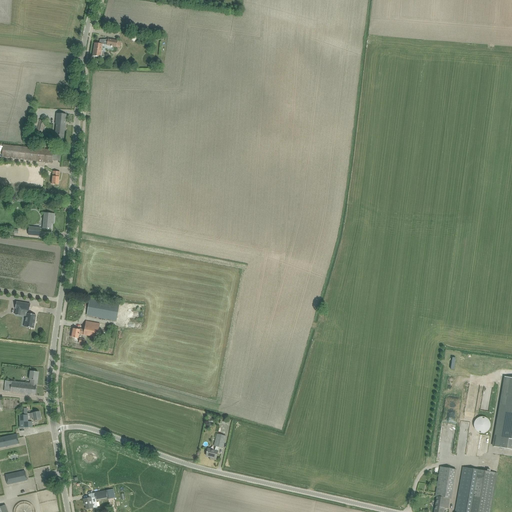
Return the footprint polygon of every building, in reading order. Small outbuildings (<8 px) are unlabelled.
[(93,56),(98,57),(100,57),(102,44),(106,45),(116,47),(120,48),(121,41),(118,40),(108,39),(100,40),(99,44),(95,43),(93,56)] [(55,92),(61,92),(66,92),(66,87),(52,86),(52,85),(41,84),(40,89),(52,90),(52,88),(55,88),(55,92)] [(54,144),(58,145),(63,145),(66,114),(57,113),(55,124),(56,124),(54,144)] [(39,121),(37,131),(43,132),(45,122),(44,121),(44,120),(40,119),(40,121),(39,121)] [(2,157),(47,162),(52,163),(52,160),(61,161),(61,155),(57,155),(57,150),(53,149),(53,150),(3,144),(2,157)] [(43,228),(46,229),(51,229),(52,221),(54,222),(55,214),(44,213),(43,228)] [(29,227),(28,234),(28,235),(39,236),(40,228),(29,227)] [(87,315),(92,316),(116,321),(119,304),(90,299),(87,315)] [(16,309),(15,315),(20,316),(21,313),(27,314),(24,327),(34,329),(36,315),(28,314),(29,311),(30,304),(17,302),(15,309),(16,309)] [(70,337),(75,338),(78,338),(79,334),(83,335),(97,337),(100,323),(86,321),(84,330),(81,329),(81,330),(73,328),(72,333),(71,333),(70,337)] [(5,380),(4,391),(35,395),(38,372),(30,371),(29,380),(31,380),(30,383),(5,380)] [(511,377),(505,377),(493,446),(511,449),(511,377)] [(19,415),(19,428),(32,427),(32,421),(28,422),(28,419),(33,418),(34,421),(41,419),(40,412),(27,414),(27,408),(23,408),(23,415),(19,415)] [(480,433),(484,433),(487,432),(490,429),(491,425),(490,422),(488,419),(484,417),(480,417),(477,418),(475,421),(474,425),(475,429),(477,432),(480,433)] [(27,436),(28,439),(29,445),(34,444),(37,455),(38,455),(39,459),(49,457),(43,433),(27,436)] [(17,434),(0,437),(0,446),(6,445),(5,444),(16,441),(16,443),(19,443),(17,434)] [(208,449),(207,451),(206,456),(212,457),(212,458),(216,459),(219,447),(223,448),(226,436),(217,434),(214,446),(216,446),(215,450),(208,449)] [(435,510),(434,511),(443,511),(444,508),(448,508),(449,504),(450,498),(451,499),(452,491),(456,469),(443,467),(440,467),(435,496),(437,496),(435,510)] [(463,467),(455,511),(490,511),(497,473),(463,467)] [(12,473),(6,474),(8,483),(27,479),(25,470),(22,471),(23,472),(12,475),(12,473)] [(95,497),(84,499),(85,504),(86,503),(87,509),(92,508),(93,508),(97,507),(96,501),(108,498),(115,497),(113,489),(106,490),(94,493),(95,497)]
